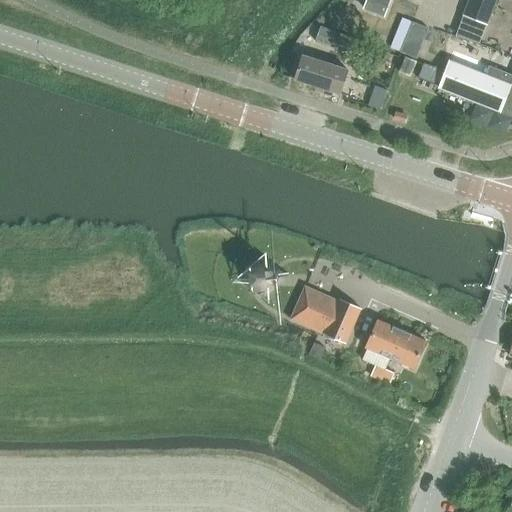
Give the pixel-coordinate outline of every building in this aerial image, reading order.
[(390,0),(367,0),(364,9),(384,16),(390,0)] [(496,0),(469,0),(464,15),(487,24),(496,0)] [(359,57),(364,44),(322,24),(316,36),(331,43),(328,48),(338,52),(340,49),(359,57)] [(400,54),(417,60),(429,30),(413,24),(400,54)] [(295,79),(341,94),(349,70),(303,55),(295,79)] [(400,72),(411,76),(417,61),(406,57),(400,72)] [(450,60),(439,88),(511,117),(511,75),(489,66),(486,74),(450,60)] [(251,292),(266,296),(278,288),(281,274),(274,263),(260,259),(248,266),(244,280),(251,292)] [(325,336),(340,342),(353,313),(306,293),(297,315),(327,328),(325,336)] [(371,376),(390,384),(394,374),(385,369),(390,358),(414,369),(426,341),(378,320),(366,347),(368,348),(362,360),(375,365),(371,376)]
